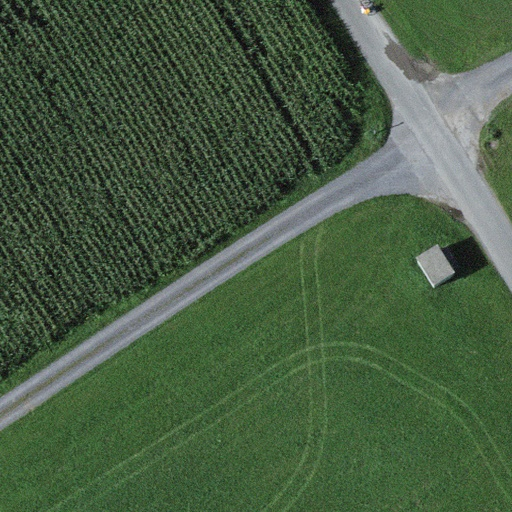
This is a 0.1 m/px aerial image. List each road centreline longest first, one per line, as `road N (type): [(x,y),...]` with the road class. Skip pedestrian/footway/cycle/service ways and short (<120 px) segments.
road 1 (track): [(0,422),(511,80)]
road 2 (track): [(350,0),(433,132)]
road 3 (track): [(511,259),(433,132)]
